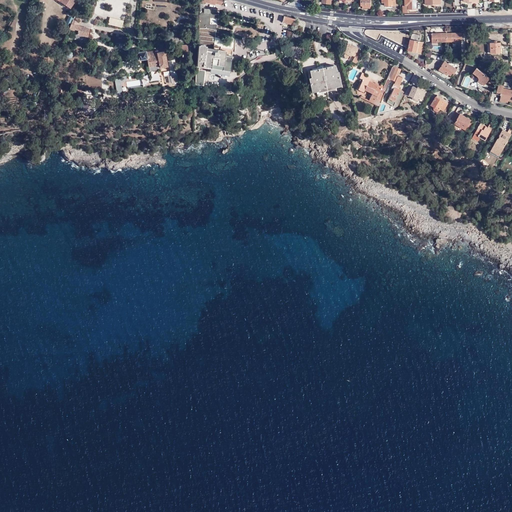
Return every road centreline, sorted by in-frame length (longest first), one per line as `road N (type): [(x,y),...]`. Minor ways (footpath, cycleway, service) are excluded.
road 1 (residential): [(341,20),(343,29),(475,104),(511,113)]
road 2 (secondary): [(511,18),(341,20)]
